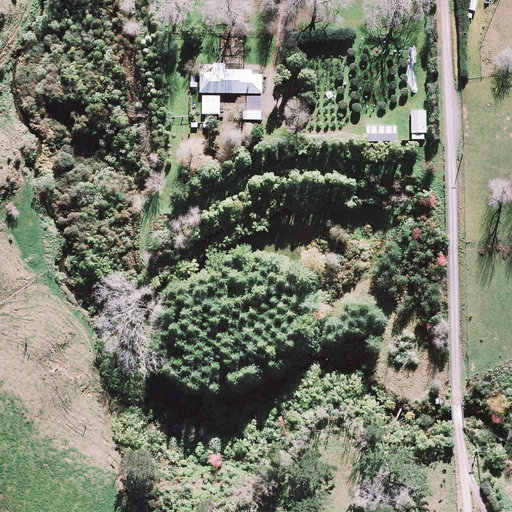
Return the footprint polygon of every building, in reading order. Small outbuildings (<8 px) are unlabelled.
[(240,70),(240,64),(226,64),(226,70),(213,70),(213,72),(200,72),(200,92),(261,93),(261,71),(240,70)] [(261,95),(246,95),(246,110),(261,110),(261,95)] [(426,110),(411,110),(411,138),(426,138),(426,110)] [(256,129),(256,118),(243,118),(244,129),(256,129)] [(397,140),(397,125),(366,126),(367,141),(397,140)] [(226,152),(213,144),(207,153),(219,162),(226,152)]
